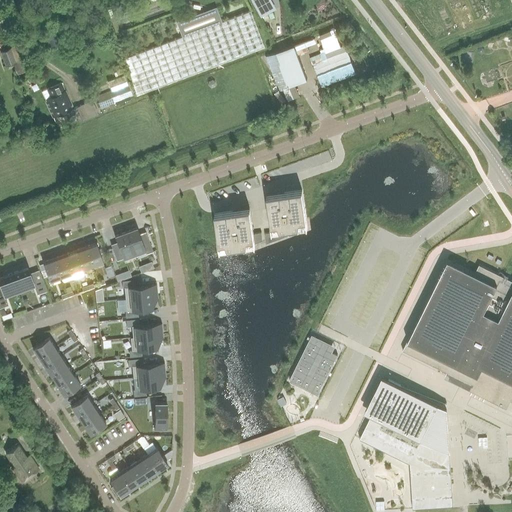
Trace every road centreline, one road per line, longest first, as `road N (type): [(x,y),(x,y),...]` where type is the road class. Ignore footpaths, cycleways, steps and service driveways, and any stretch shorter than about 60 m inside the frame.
road 1 (residential): [(162,192),(188,383),(184,488),(171,511)]
road 2 (residential): [(162,192),(442,90)]
road 3 (residential): [(505,173),(412,244),(330,405)]
road 4 (residential): [(0,341),(115,511)]
road 5 (residential): [(0,252),(162,192)]
